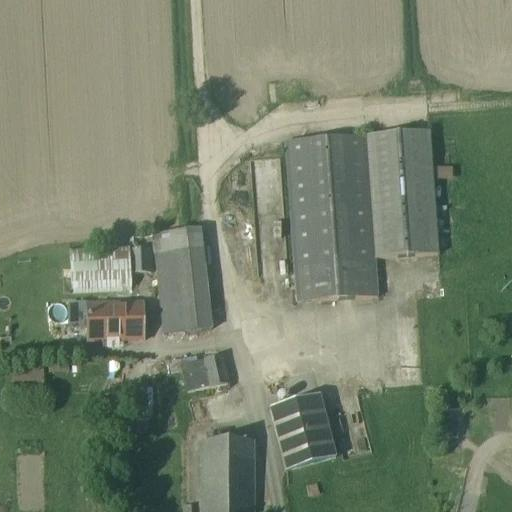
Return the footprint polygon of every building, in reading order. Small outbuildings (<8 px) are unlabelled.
[(428,135),(285,145),(296,305),(377,300),(375,262),(438,257),(428,135)] [(163,337),(211,332),(200,232),(152,237),(163,337)] [(129,248),(69,250),(71,295),(131,293),(131,277),(129,253),(129,248)] [(151,276),(149,252),(129,253),(131,277),(151,276)] [(87,345),(143,343),(142,305),(86,307),(87,345)] [(200,392),(229,384),(220,355),(191,363),(200,392)] [(44,387),(12,389),(12,400),(45,398),(44,387)] [(319,399),(269,412),(285,474),(335,461),(319,399)] [(457,441),(459,421),(442,420),(441,440),(457,441)] [(201,511),(253,511),(253,445),(202,445),(201,511)]
